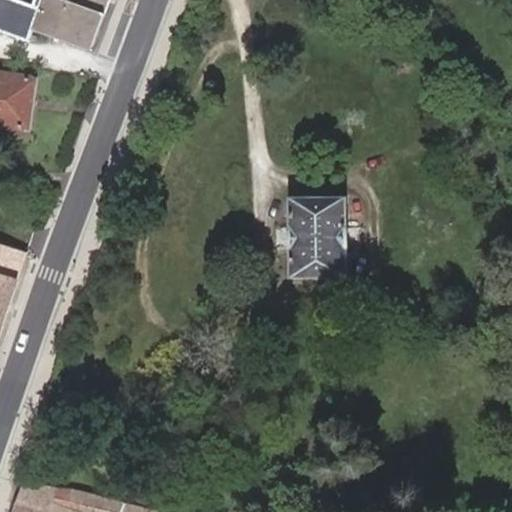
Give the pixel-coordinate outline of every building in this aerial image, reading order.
[(92,48),(109,0),(42,0),(41,4),(29,0),(0,0),(0,28),(31,40),(36,26),(92,48)] [(0,124),(29,129),(36,79),(0,73),(0,124)] [(345,283),(350,204),(295,200),(289,279),(345,283)] [(0,332),(26,253),(0,244),(0,332)] [(178,511),(96,492),(88,491),(66,488),(27,483),(15,511),(178,511)]
